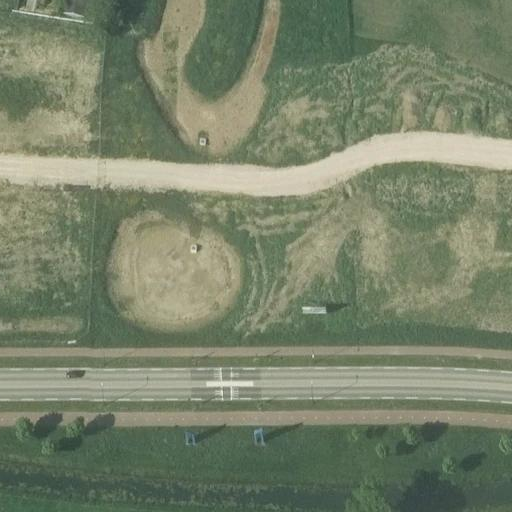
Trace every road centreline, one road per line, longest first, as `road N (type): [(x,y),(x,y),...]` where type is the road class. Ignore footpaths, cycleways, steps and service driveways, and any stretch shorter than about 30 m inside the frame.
road 1 (residential): [(0,166),(204,178),(297,176),(383,150),(511,159)]
road 2 (tertiary): [(0,394),(511,398)]
road 3 (tertiary): [(511,378),(0,376)]
